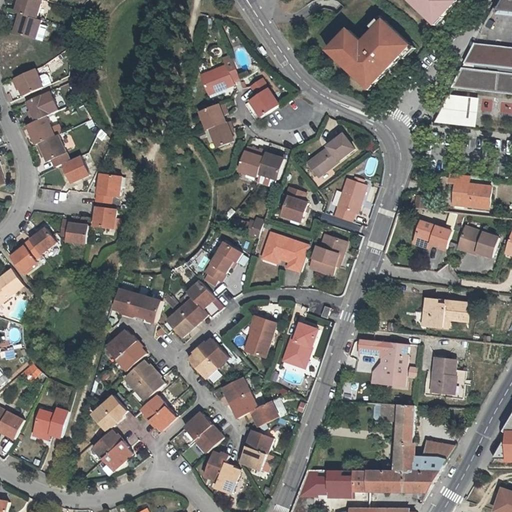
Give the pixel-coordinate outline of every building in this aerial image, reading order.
[(19,0),(17,11),(22,13),(38,18),(43,0),(19,0)] [(404,0),(432,26),(456,0),(404,0)] [(511,0),(499,0),(494,8),(511,10),(511,0)] [(22,13),(16,32),(36,37),(41,18),(38,18),(22,13)] [(42,39),(48,20),(41,18),(36,37),(42,39)] [(362,46),(347,32),(327,54),(369,93),(411,49),(383,23),(362,46)] [(18,44),(3,45),(4,70),(19,69),(18,44)] [(228,65),(201,77),(209,94),(221,88),(223,91),(237,83),(236,82),(243,78),(236,63),(229,66),(228,65)] [(511,67),(477,64),(476,69),(463,67),(459,74),(453,87),(511,94),(511,67)] [(17,79),(25,97),(44,88),(36,71),(17,79)] [(282,105),(263,75),(253,81),(259,93),(251,98),(263,117),(267,115),(282,105)] [(221,88),(209,94),(210,97),(211,99),(224,93),(223,91),(221,88)] [(43,95),(28,102),(33,114),(29,116),(33,123),(46,117),(51,115),(43,95)] [(479,102),(447,98),(434,127),(476,131),(479,102)] [(230,123),(224,105),(215,108),(205,111),(211,129),(214,129),(230,123)] [(46,117),(33,123),(27,126),(36,146),(55,137),(46,117)] [(230,123),(214,129),(220,148),(238,142),(234,129),(235,129),(233,123),(230,123)] [(53,159),(67,153),(59,136),(55,137),(40,144),(36,146),(41,157),(45,155),(48,162),(53,159)] [(330,150),(310,165),(318,176),(330,167),(332,170),(357,151),(346,137),(335,145),(330,150)] [(241,168),(262,175),(262,172),(267,157),(269,150),(262,147),(262,149),(250,144),(250,145),(248,150),(241,168)] [(269,150),(267,157),(262,172),(280,179),(287,159),(276,155),(276,152),(269,150)] [(61,166),(70,184),(88,175),(80,157),(61,166)] [(124,177),(102,173),(99,194),(98,194),(97,201),(112,203),(113,196),(121,197),(124,177)] [(464,207),(490,210),(493,188),(471,186),(471,178),(451,176),(451,183),(456,183),(454,202),(465,204),(464,207)] [(346,181),(334,218),(351,224),(354,215),(357,216),(366,188),(346,181)] [(291,201),(287,211),(284,219),(304,226),(310,207),(306,205),(308,198),(291,192),(289,200),(291,201)] [(417,207),(427,208),(428,195),(418,194),(417,207)] [(286,199),(283,209),(287,211),(291,201),(289,200),(286,199)] [(117,209),(97,207),(94,227),(115,229),(117,209)] [(452,214),(443,240),(450,243),(459,215),(452,214)] [(68,236),(68,240),(88,244),(90,226),(70,222),(70,220),(63,219),(61,234),(68,236)] [(258,223),(253,237),(260,239),(264,225),(258,223)] [(48,228),(38,235),(36,233),(30,238),(31,239),(43,254),(59,242),(48,228)] [(461,246),(479,252),(478,254),(494,259),(501,239),(468,228),(461,246)] [(413,251),(429,256),(430,255),(445,260),(450,243),(443,240),(419,232),(413,251)] [(282,260),(286,262),(285,263),(291,265),(289,270),(302,274),(310,248),(271,235),(264,256),(282,262),(282,260)] [(318,248),(311,270),(333,277),(336,267),(339,258),(343,259),(349,244),(326,236),(322,249),(318,248)] [(43,254),(31,239),(24,244),(26,247),(12,257),(24,273),(39,262),(36,259),(43,254)] [(223,240),(213,255),(216,257),(226,242),(223,240)] [(231,267),(235,261),(238,263),(244,254),(226,242),(216,257),(206,272),(222,282),(231,267)] [(460,249),(478,255),(478,254),(479,252),(461,246),(460,249)] [(412,254),(428,260),(429,256),(413,251),(412,254)] [(263,260),(280,266),(282,262),(264,256),(263,260)] [(0,278),(0,305),(25,285),(13,269),(0,278)] [(201,283),(189,294),(194,300),(204,310),(216,299),(201,283)] [(129,316),(136,295),(122,291),(116,310),(121,311),(122,314),(129,316)] [(134,317),(137,316),(144,318),(149,299),(136,295),(129,316),(134,317)] [(163,303),(149,299),(144,318),(148,319),(148,321),(157,324),(163,303)] [(209,315),(204,310),(194,300),(181,311),(195,327),(209,315)] [(427,313),(432,313),(430,325),(448,327),(450,314),(462,316),(461,321),(469,322),(471,304),(428,300),(427,313)] [(329,319),(332,310),(325,307),(322,317),(329,319)] [(168,322),(182,338),(195,327),(181,311),(168,322)] [(251,336),(246,353),(266,359),(278,326),(257,319),(251,336)] [(304,372),(318,333),(299,327),(295,341),(293,345),(289,344),(282,364),(304,372)] [(127,332),(115,342),(107,349),(118,361),(139,342),(133,336),(132,337),(127,332)] [(206,344),(205,343),(201,347),(219,368),(230,358),(213,339),(206,344)] [(389,342),(364,340),(362,355),(386,358),(384,374),(376,373),(375,384),(408,388),(411,358),(406,358),(408,344),(389,342)] [(144,348),(139,342),(118,361),(128,372),(147,356),(142,350),(144,348)] [(201,347),(195,352),(196,353),(190,358),(207,379),(219,368),(201,347)] [(16,349),(1,352),(3,360),(18,357),(16,349)] [(458,360),(437,358),(434,393),(455,395),(458,360)] [(154,365),(152,366),(147,360),(128,377),(127,378),(138,389),(159,371),(154,365)] [(26,372),(35,384),(46,374),(37,363),(26,372)] [(0,367),(0,381),(3,386),(11,380),(0,367)] [(166,384),(161,379),(164,376),(159,371),(138,389),(148,400),(166,384)] [(234,385),(223,390),(231,406),(251,396),(243,381),(234,385)] [(344,397),(356,399),(358,384),(346,382),(344,397)] [(129,412),(122,404),(115,396),(104,406),(120,423),(125,418),(125,416),(129,412)] [(252,414),(258,411),(251,396),(231,406),(238,421),(252,414)] [(168,408),(158,397),(143,410),(145,413),(145,416),(151,423),(168,408)] [(414,455),(417,406),(376,403),(375,416),(378,420),(399,421),(397,471),(413,471),(414,455)] [(272,405),(258,411),(252,414),(256,422),(259,430),(279,420),(272,405)] [(114,428),(120,423),(104,406),(95,414),(109,430),(112,428),(114,428)] [(0,428),(0,429),(0,432),(16,442),(27,421),(0,407),(0,428)] [(38,430),(63,437),(71,411),(60,407),(58,413),(44,409),(38,430)] [(168,408),(151,423),(156,428),(159,429),(163,432),(177,420),(168,408)] [(201,415),(184,430),(196,443),(212,428),(201,415)] [(511,420),(482,471),(511,471),(511,420)] [(224,441),(212,428),(196,443),(207,456),(224,441)] [(36,434),(52,439),(54,435),(38,430),(36,434)] [(113,431),(102,442),(95,447),(106,459),(125,442),(119,436),(118,437),(113,431)] [(273,440),(257,434),(253,432),(246,449),(267,457),(273,440)] [(457,445),(427,441),(422,456),(450,459),(457,445)] [(128,449),(130,448),(125,442),(106,459),(116,470),(133,456),(128,449)] [(261,472),(267,457),(246,449),(243,457),(240,464),(243,465),(261,472)] [(220,483),(228,464),(230,458),(229,458),(221,454),(220,455),(214,453),(204,477),(220,483)] [(422,456),(414,455),(413,471),(442,472),(450,459),(422,456)] [(217,490),(230,496),(240,472),(234,469),(234,467),(228,464),(220,483),(217,490)] [(330,496),(331,491),(331,470),(309,470),(298,497),(315,497),(319,497),(319,495),(330,496)] [(413,471),(397,471),(331,470),(331,491),(430,493),(442,472),(413,471)] [(511,511),(511,492),(503,490),(496,511),(511,511)] [(315,511),(315,497),(298,497),(292,511),(315,511)] [(0,511),(6,511),(8,504),(0,502),(0,511)]
